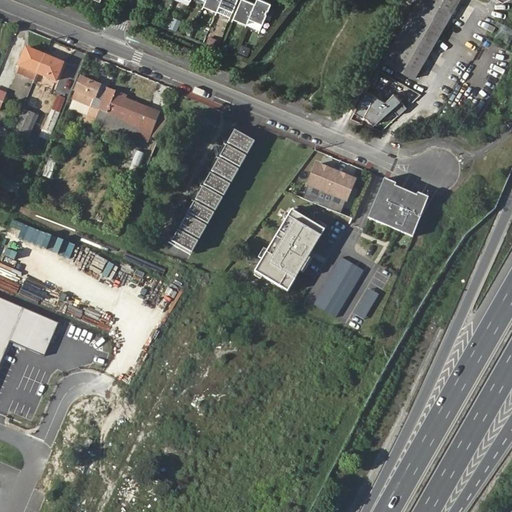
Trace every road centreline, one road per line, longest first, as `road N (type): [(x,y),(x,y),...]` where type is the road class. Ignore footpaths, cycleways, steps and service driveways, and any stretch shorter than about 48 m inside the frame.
road 1 (unclassified): [(436,170),(396,163),(111,45)]
road 2 (motorway): [(511,203),(365,511)]
road 3 (motorway): [(511,293),(388,511)]
road 4 (motorway): [(425,511),(511,363)]
road 5 (unknown): [(2,433),(23,375),(81,370),(101,346)]
